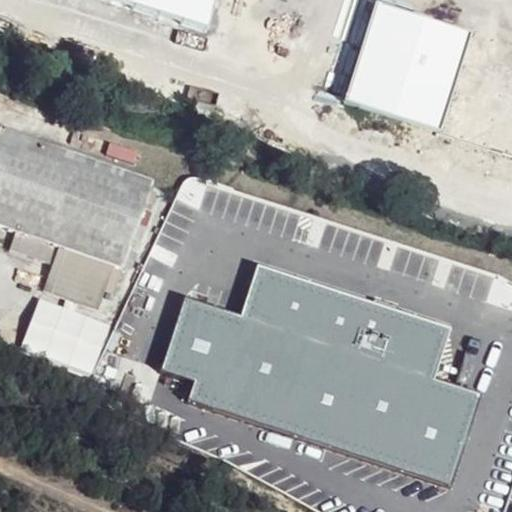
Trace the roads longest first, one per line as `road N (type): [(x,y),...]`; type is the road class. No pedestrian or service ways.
road 1 (unknown): [(293,134),(422,195),(511,224)]
road 2 (track): [(124,511),(0,451)]
